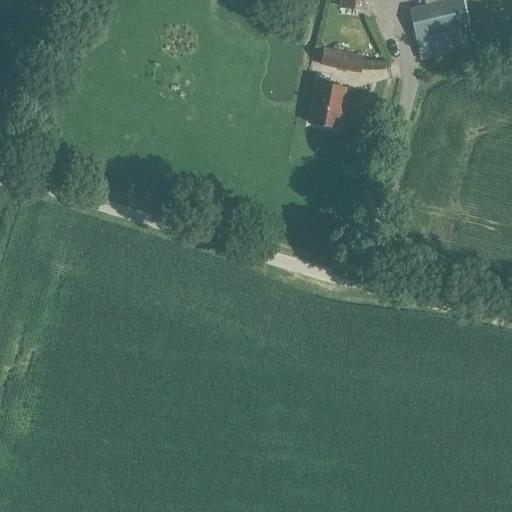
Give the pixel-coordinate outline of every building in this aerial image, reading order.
[(365,0),(340,0),(339,7),(365,10),(365,0)] [(454,0),(427,7),(410,11),(416,38),(457,28),(469,26),(462,0),(454,0)] [(321,66),(360,74),(363,58),(324,50),(321,66)] [(318,76),(316,84),(315,84),(308,123),(337,128),(345,90),(329,87),(331,79),(318,76)] [(193,189),(188,204),(217,213),(222,198),(193,189)]
